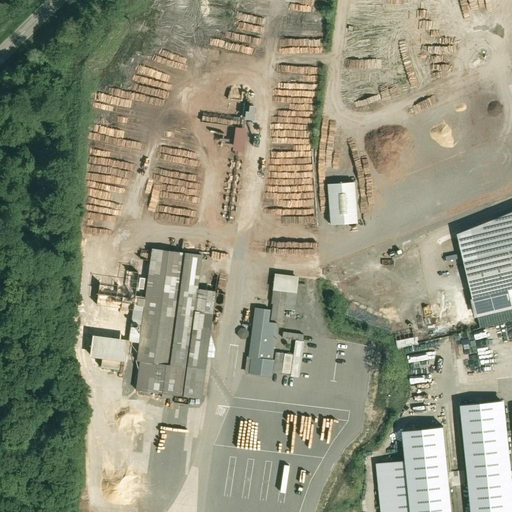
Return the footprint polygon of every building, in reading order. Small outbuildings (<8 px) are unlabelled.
[(247,111),(243,111),(243,118),(252,118),(253,106),(248,105),(247,111)] [(352,186),(324,188),(327,230),(356,227),(352,186)] [(511,220),(499,223),(471,232),(456,241),(471,305),(511,296),(511,220)] [(132,391),(208,399),(214,348),(206,330),(211,287),(196,285),(202,237),(185,235),(183,249),(149,245),(146,265),(136,264),(128,334),(90,330),(87,354),(125,360),(125,362),(135,363),(132,391)] [(302,275),(277,272),(273,303),(275,303),(273,319),(285,320),(286,308),(297,310),(302,275)] [(247,373),(274,376),(277,359),(275,358),(279,322),(271,321),(273,308),(256,306),(250,356),(249,356),(247,373)] [(452,402),(462,511),(511,511),(511,426),(510,406),(509,397),(452,402)] [(451,511),(443,422),(400,426),(404,459),(375,461),(379,511),(451,511)] [(334,482),(333,493),(341,494),(341,482),(334,482)]
